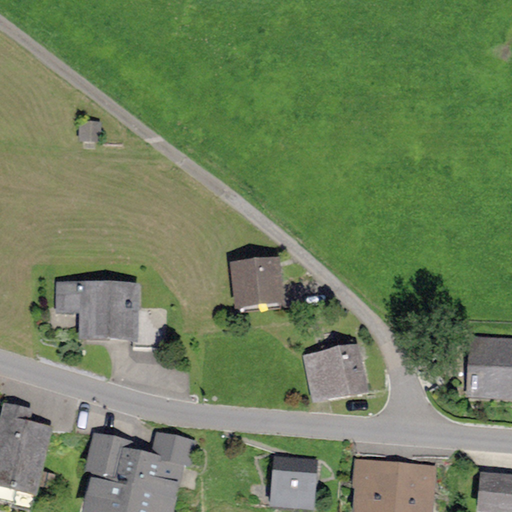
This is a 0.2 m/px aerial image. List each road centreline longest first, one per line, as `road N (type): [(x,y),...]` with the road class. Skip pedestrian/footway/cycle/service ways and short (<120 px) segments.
road 1 (unclassified): [(404,436),(397,356),(359,309),(262,221),(0,21)]
road 2 (tertiary): [(0,363),(143,409),(404,436)]
road 3 (track): [(0,146),(176,156)]
